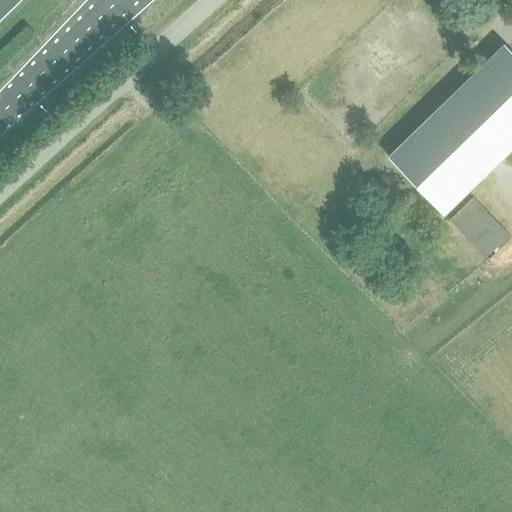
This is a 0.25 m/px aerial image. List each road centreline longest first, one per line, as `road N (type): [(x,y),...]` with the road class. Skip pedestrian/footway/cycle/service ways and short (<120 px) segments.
road 1 (unclassified): [(0,206),(225,0)]
road 2 (primary): [(0,114),(118,0)]
